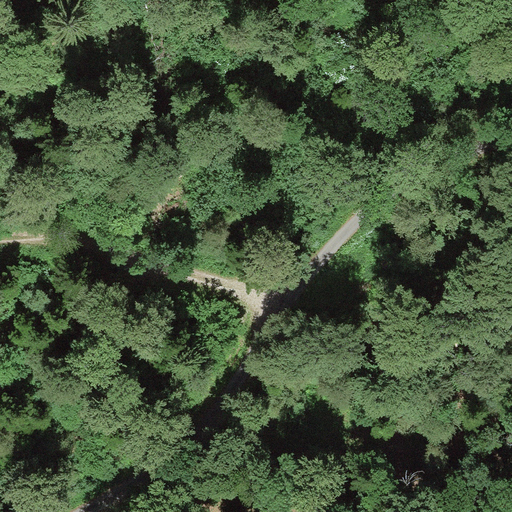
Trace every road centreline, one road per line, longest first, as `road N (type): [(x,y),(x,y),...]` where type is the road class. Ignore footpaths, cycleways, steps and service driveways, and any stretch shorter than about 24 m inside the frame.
road 1 (track): [(80,511),(155,468),(213,419),(281,308),(376,206),(414,178),(511,136)]
road 2 (track): [(281,308),(123,249),(0,237)]
